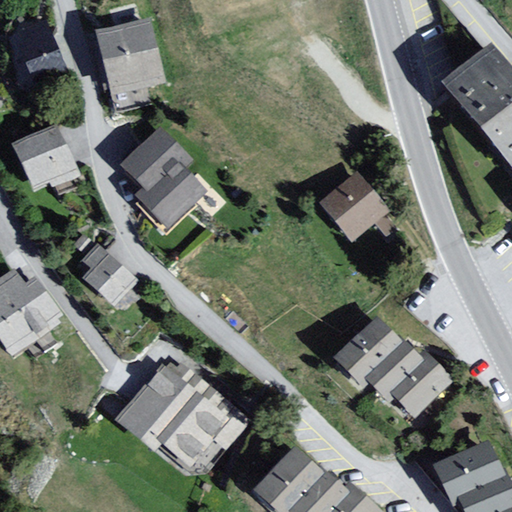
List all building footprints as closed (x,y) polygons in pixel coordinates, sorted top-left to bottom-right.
[(97,28),(117,108),(148,100),(145,87),(166,82),(150,15),(97,28)] [(46,24),(4,37),(18,82),(60,69),(46,24)] [(443,89),(511,174),(511,71),(493,48),(443,89)] [(190,159),(160,129),(124,164),(144,184),(132,196),(165,230),(208,187),(184,164),(190,159)] [(50,130),(0,147),(0,165),(10,196),(66,177),(50,130)] [(359,168),(315,203),(348,244),(392,208),(359,168)] [(124,288),(87,248),(62,271),(98,311),(124,288)] [(8,270),(0,275),(0,357),(46,324),(8,270)] [(421,361),(379,316),(336,357),(365,387),(370,382),(390,403),(395,398),(414,417),(453,380),(428,354),(421,361)] [(149,373),(111,426),(185,478),(223,425),(149,373)] [(511,511),(511,484),(491,440),(435,466),(454,506),(461,503),(465,511),(511,511)] [(294,446),(254,489),(278,511),(381,511),(348,481),(345,485),(328,469),(324,474),(294,446)]
